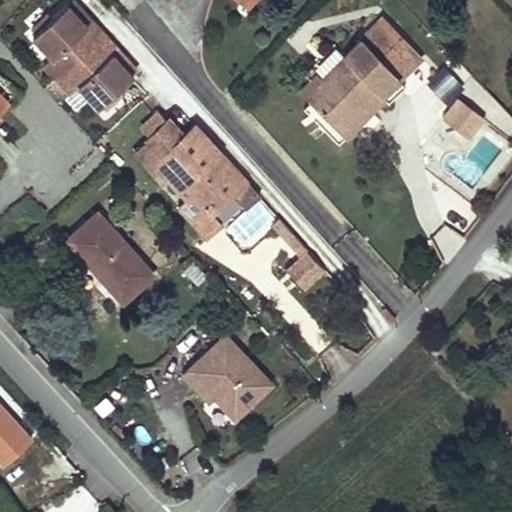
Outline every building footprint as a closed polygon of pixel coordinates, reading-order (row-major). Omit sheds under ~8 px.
[(93,25),(72,3),(67,8),(87,30),(93,25)] [(108,61),(83,34),(87,30),(67,8),(32,39),(52,61),(47,65),(74,94),(79,90),(98,111),(133,80),(112,58),(108,61)] [(363,44),(362,43),(322,80),(316,74),(297,92),(345,143),(385,106),(389,110),(408,92),(400,84),(423,64),(385,23),(363,44)] [(138,75),(118,53),(112,58),(133,80),(138,75)] [(458,129),(473,109),(457,97),(442,117),(458,129)] [(483,116),(473,109),(458,129),(468,136),(483,116)] [(194,130),(177,146),(228,202),(235,196),(212,170),(222,162),(194,130)] [(228,202),(177,146),(160,161),(195,200),(179,214),(205,242),(218,229),(210,219),(228,202)] [(242,249),(278,219),(259,197),(224,227),(242,249)] [(151,279),(98,220),(68,247),(121,305),(151,279)] [(319,255),(300,234),(281,251),(300,272),(319,255)] [(121,305),(68,247),(60,254),(113,313),(121,305)] [(312,299),(333,280),(325,272),(305,291),(312,299)] [(224,336),(182,375),(195,390),(204,381),(213,391),(213,399),(233,421),(271,386),(224,336)] [(204,381),(195,390),(208,404),(213,399),(213,391),(204,381)] [(0,402),(0,468),(0,469),(33,439),(0,402)] [(0,485),(0,486),(18,511),(38,511),(41,510),(15,475),(0,485)] [(18,511),(0,486),(0,511),(18,511)]
